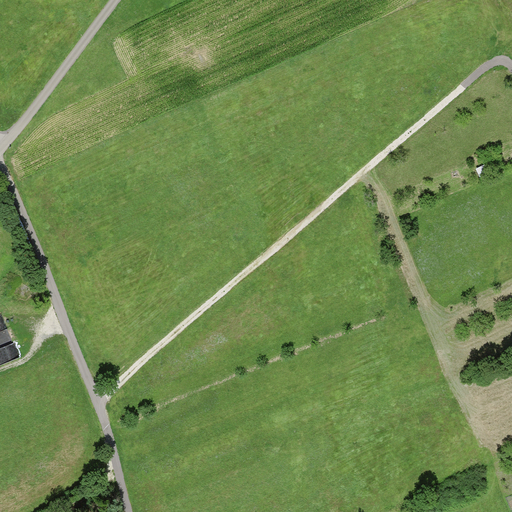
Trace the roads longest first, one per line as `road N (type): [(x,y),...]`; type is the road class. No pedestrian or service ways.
road 1 (track): [(0,158),(100,418),(127,511)]
road 2 (unclassified): [(112,0),(0,145)]
